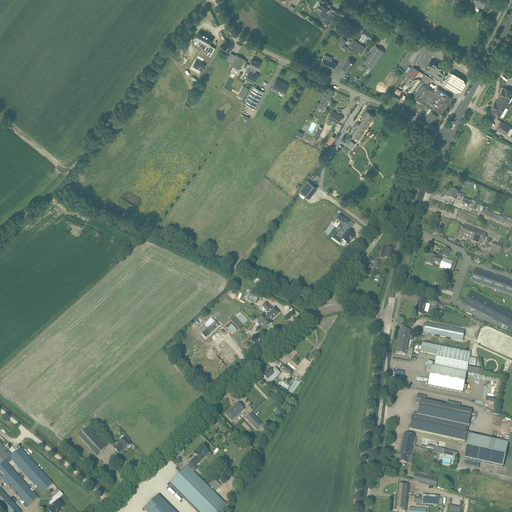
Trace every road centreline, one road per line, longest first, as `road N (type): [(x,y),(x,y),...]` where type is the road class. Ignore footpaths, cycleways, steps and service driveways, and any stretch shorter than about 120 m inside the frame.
road 1 (tertiary): [(96,511),(311,315),(344,307),(388,316)]
road 2 (track): [(0,237),(68,172),(208,0)]
road 3 (unclassified): [(446,135),(243,42),(215,0)]
road 4 (tertiary): [(362,511),(388,316)]
road 5 (unclassified): [(479,77),(352,0)]
road 6 (track): [(0,410),(108,501)]
